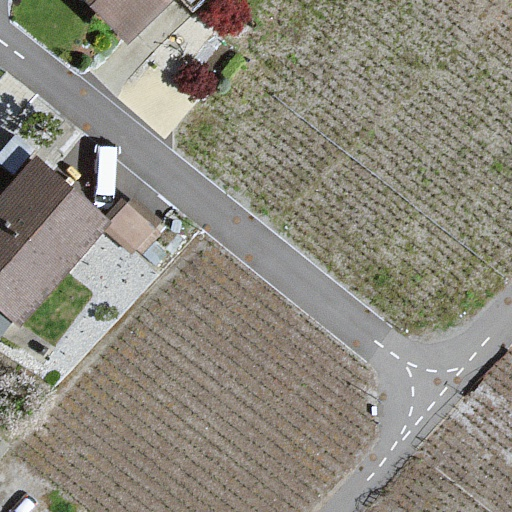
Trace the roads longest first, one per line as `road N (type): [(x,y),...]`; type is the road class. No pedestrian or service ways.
road 1 (unclassified): [(455,382),(328,307),(0,41)]
road 2 (residential): [(455,382),(342,511)]
